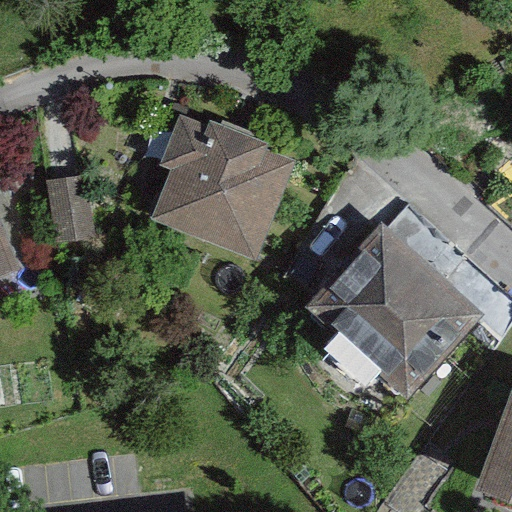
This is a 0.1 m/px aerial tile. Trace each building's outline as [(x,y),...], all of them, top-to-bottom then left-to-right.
[(262,257),(298,159),(271,149),(274,140),(212,117),(210,122),(182,111),(163,162),(173,165),(153,217),(262,257)] [(90,176),(49,181),(57,243),(98,239),(90,176)] [(0,269),(19,262),(0,212),(0,269)] [(410,393),(486,312),(387,220),(311,301),(410,393)] [(511,511),(511,412),(481,511),(484,511),(511,511)]
